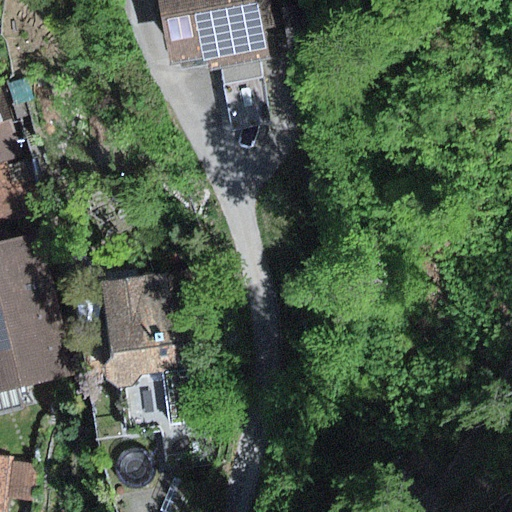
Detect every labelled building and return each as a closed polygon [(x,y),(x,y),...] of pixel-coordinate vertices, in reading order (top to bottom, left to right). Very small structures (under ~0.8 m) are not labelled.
[(158,0),(171,67),(209,60),(211,71),(223,69),(262,62),(271,60),(260,0),(158,0)] [(317,3),(284,8),(290,50),(323,46),(317,3)] [(273,124),(262,62),(223,69),(234,131),(273,124)] [(2,88),(0,88),(0,162),(22,156),(2,88)] [(29,162),(0,170),(0,220),(41,208),(29,162)] [(43,237),(0,246),(0,391),(76,374),(43,237)] [(193,275),(106,285),(115,356),(109,365),(108,379),(120,388),(134,387),(145,374),(165,372),(171,421),(210,416),(193,275)] [(171,421),(161,423),(166,461),(215,455),(210,416),(171,421)] [(6,511),(13,459),(0,457),(0,511),(6,511)]
